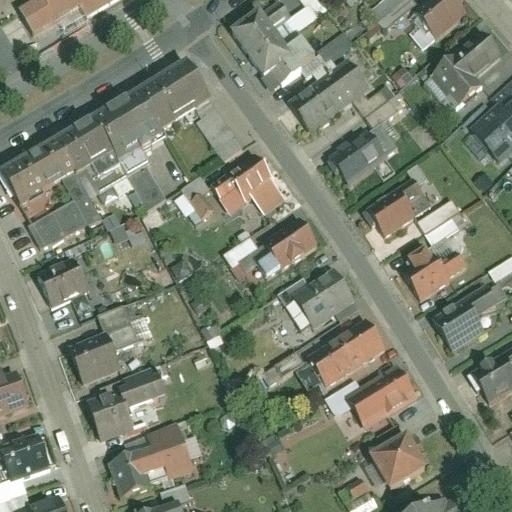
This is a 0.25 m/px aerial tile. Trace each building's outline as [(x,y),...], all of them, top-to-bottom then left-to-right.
[(41,0),(42,2),(20,15),(35,39),(81,11),(89,23),(127,0),(41,0)] [(333,0),(294,0),(315,25),(339,6),(333,0)] [(395,0),(384,0),(367,15),(383,32),(406,12),(395,0)] [(464,20),(447,0),(431,0),(410,17),(434,45),(464,20)] [(277,6),(229,38),(268,97),(316,65),(302,43),(289,52),(276,32),(288,24),(277,6)] [(500,60),(479,35),(428,79),(458,113),(481,92),(473,84),(500,60)] [(346,65),(288,106),(310,137),(368,97),(346,65)] [(212,106),(188,67),(95,126),(115,163),(212,106)] [(500,112),(471,137),(499,169),(511,157),(511,86),(492,103),(500,112)] [(210,144),(213,157),(230,152),(219,114),(196,121),(203,146),(210,144)] [(95,126),(0,176),(0,178),(19,214),(65,189),(88,177),(115,163),(95,126)] [(368,135),(328,163),(347,190),(387,163),(368,135)] [(287,205),(253,160),(211,191),(231,217),(250,203),(264,222),(287,205)] [(507,198),(511,192),(511,175),(498,189),(507,198)] [(74,207),(28,231),(41,255),(99,224),(89,206),(100,200),(88,177),(65,189),(74,207)] [(184,224),(213,208),(200,182),(170,198),(184,224)] [(413,187),(364,218),(380,245),(430,213),(413,187)] [(448,221),(455,216),(448,204),(412,227),(427,251),(456,233),(448,221)] [(316,252),(300,225),(262,248),(279,275),(316,252)] [(227,269),(254,253),(246,240),(219,257),(227,269)] [(411,275),(403,280),(419,305),(449,287),(447,283),(465,272),(455,256),(440,265),(432,251),(406,267),(411,275)] [(511,263),(510,260),(484,276),(491,287),(511,274),(511,263)] [(73,263),(37,278),(52,313),(88,298),(73,263)] [(357,316),(331,276),(308,290),(304,284),(280,300),(306,340),(337,321),(341,327),(357,316)] [(486,293),(431,325),(452,359),(486,339),(478,326),(498,314),(486,293)] [(382,355),(364,326),(307,362),(325,391),(382,355)] [(108,339),(68,355),(82,391),(122,375),(108,339)] [(511,357),(471,380),(488,411),(511,397),(511,357)] [(292,360),(260,376),(265,386),(297,369),(292,360)] [(416,404),(396,371),(346,401),(365,434),(416,404)] [(125,395),(86,409),(100,449),(137,436),(131,418),(168,405),(157,374),(122,387),(125,395)] [(0,419),(26,410),(15,379),(4,383),(2,379),(0,380),(0,419)] [(191,475),(175,429),(146,439),(152,455),(109,470),(119,500),(191,475)] [(49,473),(35,437),(0,450),(0,456),(12,487),(49,473)] [(427,474),(407,442),(372,463),(392,495),(427,474)] [(61,511),(57,503),(34,511),(61,511)]
